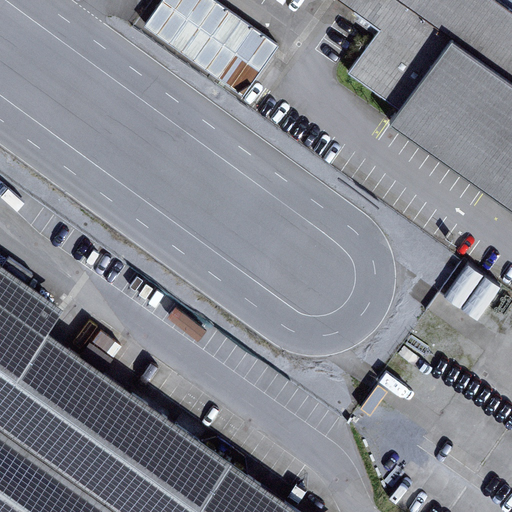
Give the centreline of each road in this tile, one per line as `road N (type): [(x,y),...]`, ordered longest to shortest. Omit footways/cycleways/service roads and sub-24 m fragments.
road 1 (unknown): [(315,104),(511,247)]
road 2 (unknown): [(240,0),(274,25),(294,82),(315,104)]
